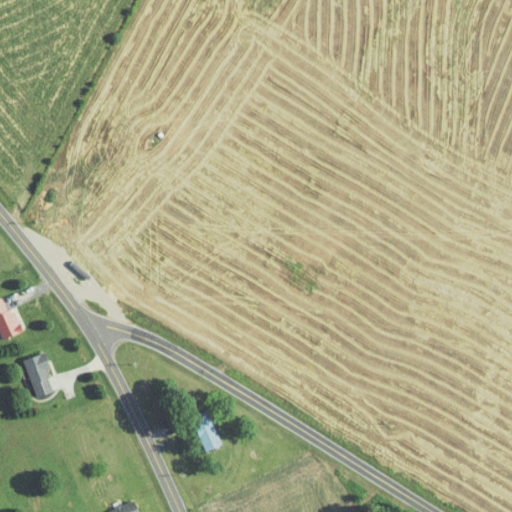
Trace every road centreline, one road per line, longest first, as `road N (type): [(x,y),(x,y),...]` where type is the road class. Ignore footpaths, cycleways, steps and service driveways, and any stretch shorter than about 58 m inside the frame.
road 1 (residential): [(87,327),(106,325),(179,353),(433,511)]
road 2 (secondary): [(179,511),(97,342),(0,213)]
